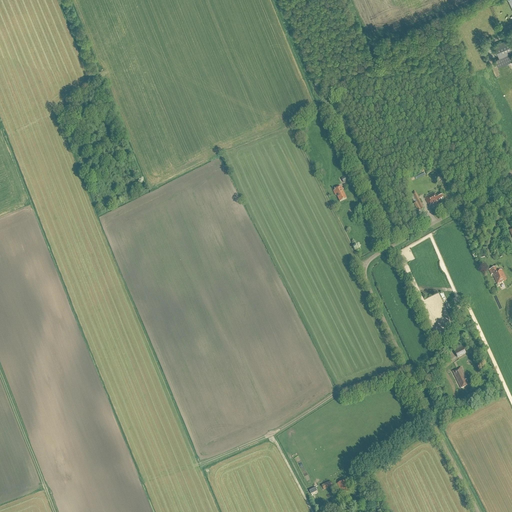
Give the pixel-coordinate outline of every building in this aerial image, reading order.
[(511,48),(508,40),(508,39),(493,45),(499,58),(511,52),(511,48)] [(501,76),(507,93),(511,90),(511,66),(511,67),(510,64),(500,67),(503,75),(501,76)] [(340,203),(347,199),(341,188),(333,191),(336,196),(337,196),(340,203)] [(437,202),(444,199),(441,194),(436,197),(434,193),(425,198),(429,206),(434,204),(436,209),(440,208),(437,202)] [(417,195),(413,196),(411,197),(414,204),(416,203),(420,211),(424,209),(417,195)] [(497,285),(506,281),(502,271),(497,273),(495,268),(489,270),(491,276),(493,275),(497,285)] [(454,352),(457,359),(466,355),(463,348),(454,352)] [(465,377),(461,368),(453,372),(461,389),(467,386),(464,378),(465,377)] [(482,388),(484,393),(492,389),(490,384),(482,388)] [(337,484),(342,495),(349,492),(345,481),(337,484)] [(333,487),(331,482),(321,486),(323,491),(333,487)]
